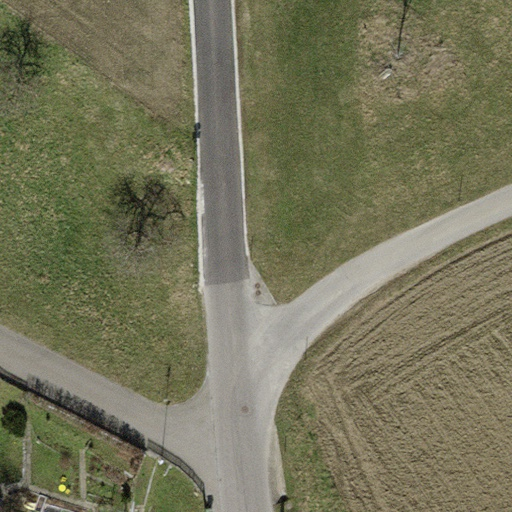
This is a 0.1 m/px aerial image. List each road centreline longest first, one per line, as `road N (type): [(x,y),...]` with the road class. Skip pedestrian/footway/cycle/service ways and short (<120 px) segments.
road 1 (unclassified): [(235,374),(217,0)]
road 2 (residential): [(242,468),(0,350)]
